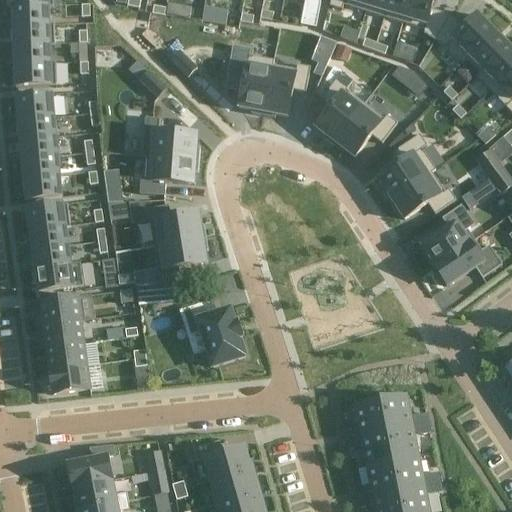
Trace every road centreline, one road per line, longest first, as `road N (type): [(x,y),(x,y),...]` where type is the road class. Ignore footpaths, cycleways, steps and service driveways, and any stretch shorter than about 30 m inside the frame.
road 1 (residential): [(291,403),(0,438)]
road 2 (residential): [(451,352),(350,200),(292,156),(260,155)]
road 3 (residential): [(291,403),(231,204),(238,163),(260,155)]
